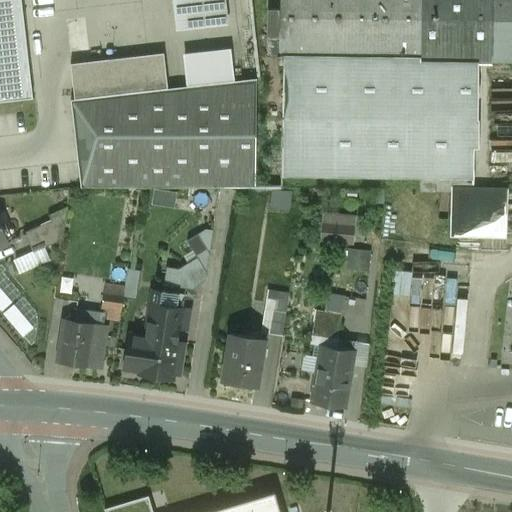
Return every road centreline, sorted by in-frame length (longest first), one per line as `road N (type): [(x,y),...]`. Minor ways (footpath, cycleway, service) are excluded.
road 1 (tertiary): [(511,476),(220,428),(0,406)]
road 2 (unknown): [(243,146),(220,428)]
